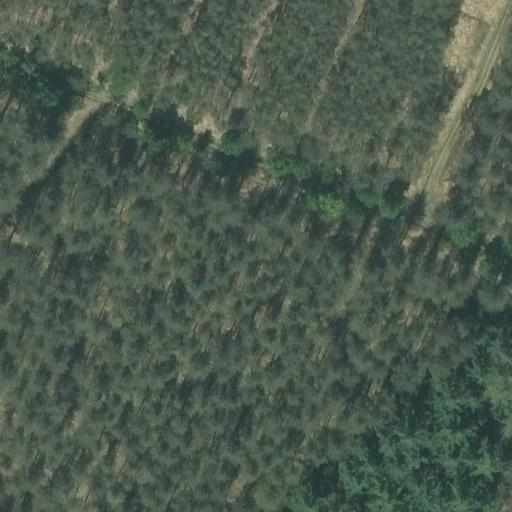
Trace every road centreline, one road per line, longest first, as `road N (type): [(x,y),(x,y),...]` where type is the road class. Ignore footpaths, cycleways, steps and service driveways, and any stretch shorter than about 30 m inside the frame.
road 1 (track): [(248,511),(511,295)]
road 2 (track): [(511,29),(413,216)]
